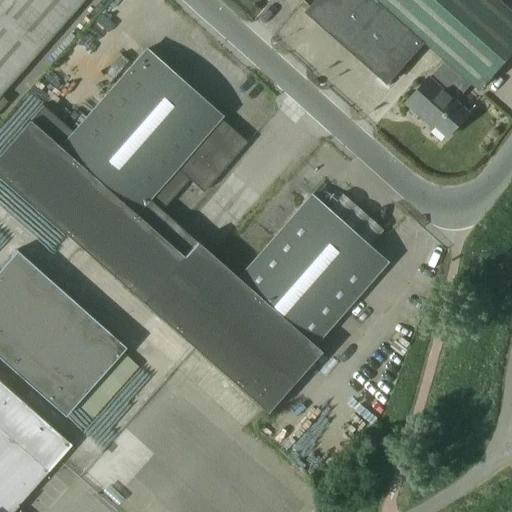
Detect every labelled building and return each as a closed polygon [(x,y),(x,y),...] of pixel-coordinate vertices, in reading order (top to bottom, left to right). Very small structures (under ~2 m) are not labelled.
[(0,0),(0,94),(84,0),(0,0)] [(425,42),(446,61),(465,77),(480,91),(511,54),(511,9),(501,0),(317,0),(307,12),(389,83),(425,42)] [(313,344),(384,263),(309,197),(238,278),(161,210),(189,179),(203,192),(247,143),(219,118),(220,117),(146,52),(74,133),(43,106),(0,154),(0,175),(267,411),(320,351),(313,344)] [(449,95),(465,77),(446,61),(431,78),(430,77),(406,103),(427,121),(429,119),(449,137),(470,113),(449,95)] [(16,251),(0,268),(0,358),(64,416),(76,403),(121,352),(125,347),(16,251)] [(0,511),(10,511),(48,470),(70,445),(0,382),(0,511)]
